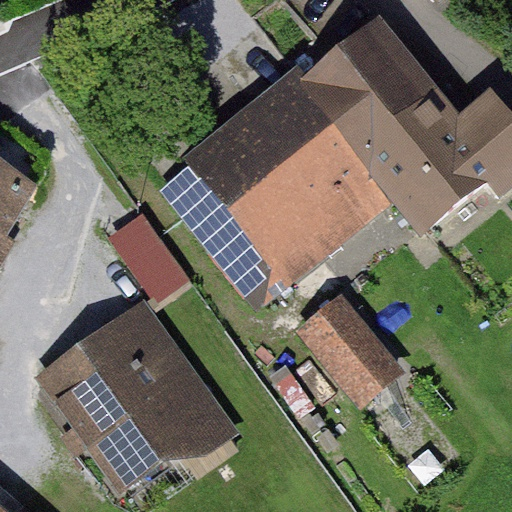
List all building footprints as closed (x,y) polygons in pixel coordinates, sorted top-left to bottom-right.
[(378,33),(297,93),(379,204),(417,256),(511,185),(511,133),(490,103),(451,131),(378,33)] [(379,204),(297,93),(163,191),(245,302),(379,204)] [(0,251),(33,193),(0,174),(0,251)] [(158,302),(194,279),(151,210),(115,232),(158,302)] [(401,376),(339,295),(291,332),(352,413),(401,376)] [(243,436),(147,305),(44,379),(141,511),(243,436)]
